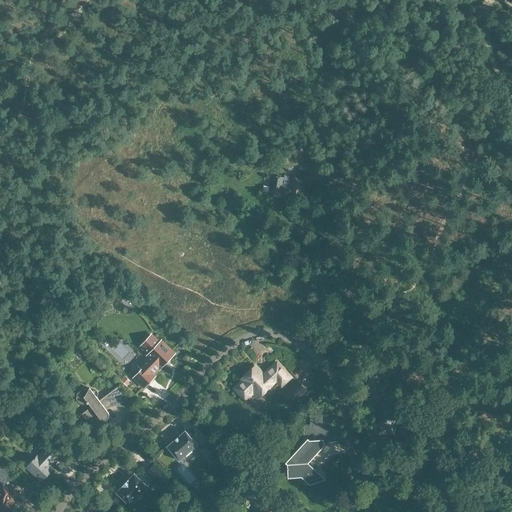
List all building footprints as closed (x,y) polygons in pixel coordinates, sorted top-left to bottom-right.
[(295,139),(293,154),(303,156),(305,141),(295,139)] [(342,174),(329,172),(327,184),(340,186),(342,174)] [(306,180),(290,177),(284,176),(284,178),(271,176),(269,194),(302,198),(304,193),(306,180)] [(234,195),(219,211),(225,218),(237,206),(240,209),(243,206),(240,203),(241,202),(234,195)] [(151,336),(141,346),(150,354),(143,362),(146,365),(134,378),(143,388),(155,376),(153,374),(169,358),(168,356),(172,351),(162,341),(160,344),(151,336)] [(261,372),(256,366),(241,380),(243,381),(237,387),(236,391),(243,398),(247,398),(253,392),(258,398),(272,384),(276,380),(281,386),(290,377),(277,363),(263,376),(260,373),(261,372)] [(368,390),(368,391),(372,404),(377,403),(379,409),(372,426),(395,437),(405,414),(388,406),(381,386),(377,375),(364,379),(368,390)] [(124,376),(120,380),(127,386),(131,382),(124,376)] [(297,381),(284,394),(292,403),(306,390),(297,381)] [(92,390),(92,391),(88,394),(87,392),(82,391),(79,394),(78,399),(81,402),(87,403),(87,404),(88,403),(91,407),(80,415),(92,424),(93,422),(93,421),(95,419),(96,417),(98,415),(100,414),(102,412),(103,411),(105,410),(107,409),(109,408),(111,407),(114,407),(115,407),(117,406),(120,406),(122,407),(125,407),(127,408),(119,386),(99,400),(96,397),(97,396),(98,395),(98,394),(98,393),(98,392),(97,392),(97,391),(96,391),(96,390),(95,390),(94,390),(93,390),(92,390)] [(179,461),(185,456),(186,457),(192,452),(191,450),(198,445),(185,430),(167,447),(179,461)] [(307,439),(285,463),(287,465),(287,473),(298,473),(300,471),(305,476),(303,478),(309,484),(319,480),(320,477),(306,464),(322,446),(322,440),(309,441),(307,439)] [(221,455),(209,441),(200,449),(212,463),(221,455)] [(56,456),(47,448),(44,445),(36,454),(38,455),(26,467),(42,481),(52,470),(48,466),(56,456)] [(222,457),(217,461),(222,466),(227,462),(222,457)] [(154,463),(145,473),(159,486),(168,477),(154,463)] [(0,464),(0,481),(4,483),(8,472),(0,464)] [(130,505),(136,499),(137,500),(139,500),(140,499),(142,498),(142,496),(142,494),(141,493),(147,487),(134,474),(129,480),(127,478),(119,486),(121,487),(117,493),(130,505)] [(378,490),(398,496),(401,487),(380,482),(378,490)] [(0,511),(10,511),(14,505),(8,502),(13,491),(3,486),(0,492),(0,511)]
